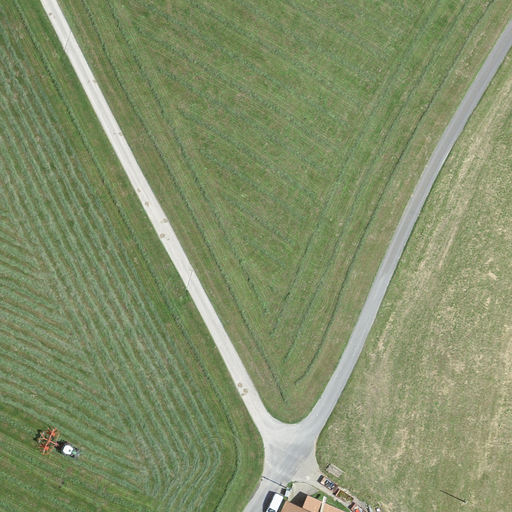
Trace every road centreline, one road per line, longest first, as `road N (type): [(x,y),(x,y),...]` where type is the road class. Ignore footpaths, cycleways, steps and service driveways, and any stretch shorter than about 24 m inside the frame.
road 1 (residential): [(284,450),(45,0)]
road 2 (unclassified): [(511,32),(429,176),(320,414),(284,450)]
